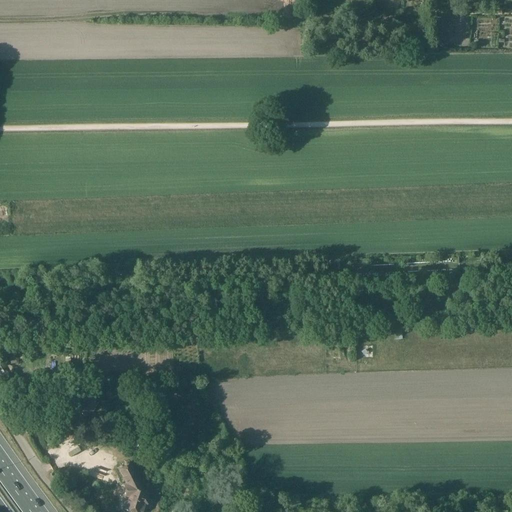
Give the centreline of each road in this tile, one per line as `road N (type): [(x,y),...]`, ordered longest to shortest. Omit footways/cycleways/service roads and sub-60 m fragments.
road 1 (track): [(0,127),(511,118)]
road 2 (unclassified): [(72,511),(0,409)]
